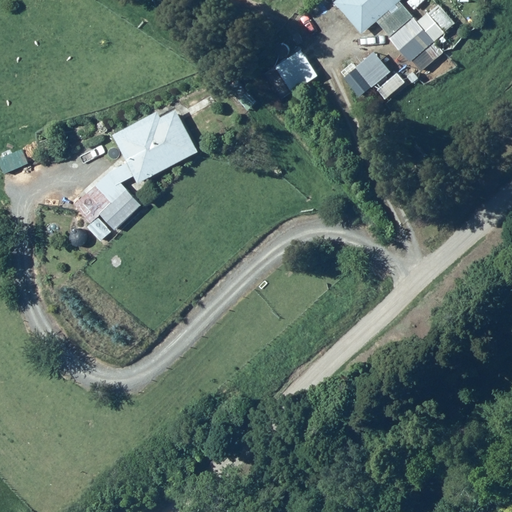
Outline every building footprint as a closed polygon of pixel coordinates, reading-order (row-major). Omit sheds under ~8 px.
[(404,0),(343,0),(335,8),(363,38),(404,0)] [(432,46),(413,24),(391,41),(410,65),(432,46)] [(289,54),(289,53),(289,52),(289,51),(289,50),(288,49),(288,48),(287,47),(287,46),(286,46),(285,45),(284,45),(284,44),(283,44),(282,44),(281,44),(280,44),(279,44),(278,44),(277,44),(276,44),(275,44),(275,45),(274,45),(273,46),(272,47),(272,48),(271,48),(271,49),(270,50),(270,51),(270,52),(270,53),(270,54),(270,55),(270,56),(270,57),(271,57),(271,58),(271,59),(272,59),(272,60),(273,60),(273,61),(274,61),(275,62),(276,62),(277,63),(278,63),(279,63),(280,63),(281,63),(282,63),(283,62),(284,62),(285,62),(285,61),(286,61),(286,60),(287,60),(287,59),(288,59),(288,58),(288,57),(289,57),(289,56),(289,55),(289,54)] [(282,86),(288,96),(312,82),(306,72),(282,86)] [(122,185),(133,176),(138,185),(201,153),(179,110),(162,118),(159,112),(113,136),(126,163),(74,204),(89,224),(87,226),(99,242),(141,209),(122,185)] [(86,240),(86,239),(86,238),(86,237),(86,236),(86,235),(85,235),(85,234),(84,233),(84,232),(83,232),(83,231),(82,231),(81,231),(81,230),(80,230),(79,230),(78,230),(78,229),(77,229),(76,229),(75,229),(74,229),(74,230),(73,230),(72,230),(71,231),(70,231),(70,232),(69,232),(69,233),(68,233),(68,234),(67,235),(67,236),(67,237),(66,237),(66,238),(66,239),(66,240),(66,241),(66,242),(67,243),(67,244),(68,245),(68,246),(69,246),(69,247),(70,247),(70,248),(71,248),(72,249),(73,249),(74,249),(75,250),(76,250),(77,250),(78,250),(78,249),(79,249),(80,249),(81,249),(81,248),(82,248),(83,248),(83,247),(84,247),(84,246),(85,246),(85,245),(85,244),(86,244),(86,243),(86,242),(86,241),(86,240)]
